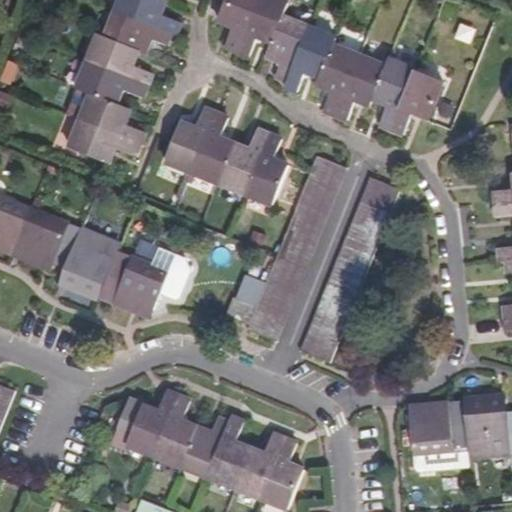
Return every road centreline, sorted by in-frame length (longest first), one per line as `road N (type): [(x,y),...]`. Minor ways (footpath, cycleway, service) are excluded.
road 1 (residential): [(162,131),(175,94),(205,67),(233,71),(315,124),(427,168),(447,205),(458,360),(399,399),(353,400),(329,412)]
road 2 (residential): [(0,343),(94,377),(174,350),(193,352),(329,412)]
